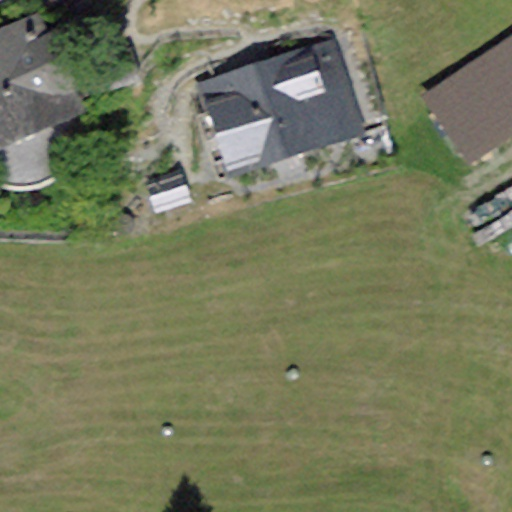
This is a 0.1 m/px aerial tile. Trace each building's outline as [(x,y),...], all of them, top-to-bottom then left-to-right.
[(233,165),(381,117),(367,57),(368,55),(363,33),(319,47),(322,58),(274,74),(266,50),(203,71),(211,95),(197,103),(204,125),(219,120),(233,165)] [(0,141),(61,113),(55,100),(82,88),(79,81),(84,79),(70,37),(33,53),(29,43),(37,40),(35,34),(27,37),(26,35),(0,47),(0,141)] [(511,133),(511,38),(427,93),(471,160),(511,133)] [(97,65),(104,86),(129,78),(122,57),(97,65)] [(165,150),(156,129),(113,145),(121,165),(165,150)]
